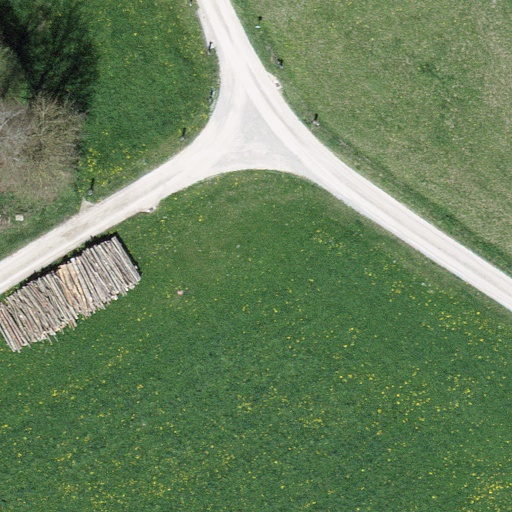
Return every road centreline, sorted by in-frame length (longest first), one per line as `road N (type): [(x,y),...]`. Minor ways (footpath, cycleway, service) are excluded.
road 1 (unclassified): [(0,282),(276,125),(215,0)]
road 2 (track): [(276,125),(346,185),(511,294)]
